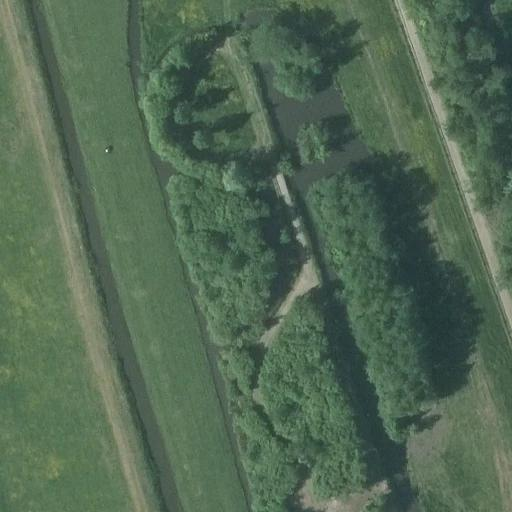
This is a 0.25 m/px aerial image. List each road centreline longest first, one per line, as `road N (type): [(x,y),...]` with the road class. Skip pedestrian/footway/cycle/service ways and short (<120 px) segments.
road 1 (track): [(383,511),(269,152),(234,164),(189,146),(171,122),(173,84),(200,52),(226,49),(245,64),(269,151)]
road 2 (track): [(8,0),(148,511)]
road 3 (track): [(511,318),(397,0)]
